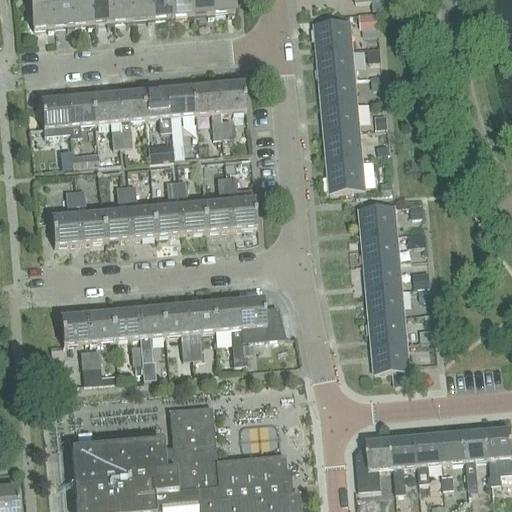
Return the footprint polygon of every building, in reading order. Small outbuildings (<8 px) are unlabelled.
[(50,0),(29,0),(33,35),(46,33),(46,37),(54,36),(54,33),(50,0)] [(71,0),(50,0),(54,33),(66,32),(66,35),(74,34),(74,31),(71,0)] [(91,0),(71,0),(74,31),(86,30),(86,33),(94,33),(94,29),(91,0)] [(111,0),(91,0),(94,29),(106,28),(106,32),(114,31),(114,28),(111,0)] [(131,0),(111,0),(114,28),(126,27),(126,30),(134,29),(134,26),(131,0)] [(152,0),(131,0),(134,26),(147,25),(147,28),(154,27),(154,24),(152,0)] [(172,0),(152,0),(154,24),(167,23),(167,26),(174,26),(174,23),(172,0)] [(192,0),(172,0),(174,23),(187,21),(187,25),(194,24),(194,21),(192,0)] [(212,0),(192,0),(194,21),(207,20),(207,23),(214,22),(214,19),(212,0)] [(233,0),(212,0),(214,19),(227,18),(227,21),(235,21),(234,17),(235,17),(233,0)] [(360,38),(378,39),(378,25),(361,24),(360,38)] [(315,31),(317,59),(352,56),(350,28),(315,31)] [(317,59),(320,87),(355,84),(352,56),(317,59)] [(320,87),(322,115),(358,112),(355,84),(320,87)] [(218,91),(221,119),(245,116),(243,88),(218,91)] [(195,121),(210,120),(212,144),(223,143),(221,127),(221,119),(218,91),(193,93),(195,121)] [(167,95),(170,123),(172,148),(181,147),(179,122),(195,121),(193,93),(167,95)] [(145,126),(160,124),(162,149),(172,148),(170,123),(167,95),(142,97),(145,126)] [(130,152),(128,127),(145,126),(142,97),(117,100),(119,128),(120,136),(122,152),(130,152)] [(94,130),(119,128),(117,100),(92,102),(94,130)] [(79,131),(94,130),(92,102),(66,104),(69,132),(70,141),(70,144),(80,143),(79,131)] [(42,135),(69,132),(66,104),(40,107),(42,135)] [(322,115),(325,143),(360,139),(358,112),(322,115)] [(231,142),(230,126),(221,127),(223,143),(231,142)] [(112,153),(122,152),(120,136),(110,137),(112,153)] [(325,143),(327,171),(363,167),(360,139),(325,143)] [(163,165),(162,151),(148,152),(149,166),(163,165)] [(71,157),(61,158),(63,174),(73,173),(71,157)] [(363,167),(327,171),(330,199),(365,195),(363,167)] [(235,182),(227,183),(228,199),(236,198),(235,182)] [(228,199),(227,183),(216,184),(218,200),(228,199)] [(177,204),(186,203),(184,186),(175,187),(177,204)] [(166,188),(168,212),(153,214),(155,242),(180,240),(178,212),(177,204),(175,187),(166,188)] [(126,209),(136,208),(134,191),(125,192),(126,209)] [(115,193),(117,217),(102,218),(104,247),(130,244),(127,216),(126,209),(125,192),(115,193)] [(76,221),(77,221),(79,249),(104,247),(102,218),(86,220),(84,196),(74,197),(75,214),(76,221)] [(75,214),(74,197),(65,197),(66,214),(75,214)] [(228,207),(231,235),(257,233),(254,205),(228,207)] [(203,209),(206,237),(231,235),(228,207),(203,209)] [(206,237),(203,209),(178,212),(180,240),(206,237)] [(360,216),(362,243),(397,240),(395,213),(360,216)] [(155,242),(153,214),(127,216),(130,244),(155,242)] [(77,221),(76,221),(51,223),(54,251),(79,249),(77,221)] [(362,243),(365,270),(400,267),(397,240),(362,243)] [(365,270),(367,298),(402,294),(400,267),(365,270)] [(367,298),(370,325),(405,321),(402,294),(367,298)] [(238,307),(240,335),(266,332),(264,304),(238,307)] [(240,335),(238,307),(213,309),(215,337),(216,347),(231,345),(233,372),(243,371),(242,360),(241,343),(240,335)] [(187,311),(190,339),(192,364),(201,363),(199,339),(215,337),(213,309),(187,311)] [(192,364),(190,339),(187,311),(162,314),(165,342),(179,340),(182,365),(192,364)] [(139,344),(165,342),(162,314),(137,316),(139,344)] [(114,346),(139,344),(137,316),(111,318),(114,346)] [(89,348),(114,346),(111,318),(86,320),(89,348)] [(63,351),(89,348),(86,320),(60,323),(63,351)] [(370,325),(372,352),(407,349),(405,321),(370,325)] [(241,343),(242,360),(251,359),(249,342),(241,343)] [(418,376),(410,376),(407,349),(372,352),(375,380),(393,378),(394,391),(419,389),(418,376)] [(139,352),(141,369),(150,368),(148,351),(139,352)] [(141,369),(139,352),(130,353),(131,370),(141,369)] [(89,357),(90,373),(99,372),(98,356),(89,357)] [(90,373),(89,357),(80,358),(82,374),(90,373)] [(219,442),(231,440),(228,423),(246,421),(245,411),(216,416),(219,442)] [(299,511),(298,499),(284,500),(283,488),(287,488),(284,461),(283,461),(283,462),(216,468),(211,413),(169,416),(173,453),(164,454),(163,446),(71,455),(75,511),(299,511)] [(487,438),(490,466),(489,466),(491,492),(501,491),(500,482),(511,480),(511,437),(511,435),(487,438)] [(416,444),(418,472),(417,472),(418,490),(429,489),(428,471),(442,470),(440,442),(438,442),(438,438),(435,436),(428,437),(426,439),(426,443),(416,444)] [(77,439),(78,449),(91,448),(90,437),(77,439)] [(487,438),(463,440),(466,468),(489,466),(490,466),(487,438)] [(463,440),(440,442),(442,470),(466,468),(463,440)] [(404,474),(417,472),(418,472),(416,444),(392,446),(394,474),(393,475),(395,501),(396,501),(397,508),(405,507),(404,500),(406,500),(404,474)] [(378,476),(393,475),(394,474),(392,446),(367,448),(368,461),(356,462),(359,498),(380,496),(378,476)] [(466,480),(467,494),(477,493),(476,479),(466,480)] [(442,482),(443,497),(453,496),(452,482),(442,482)] [(18,511),(16,492),(0,493),(0,511),(18,511)]
